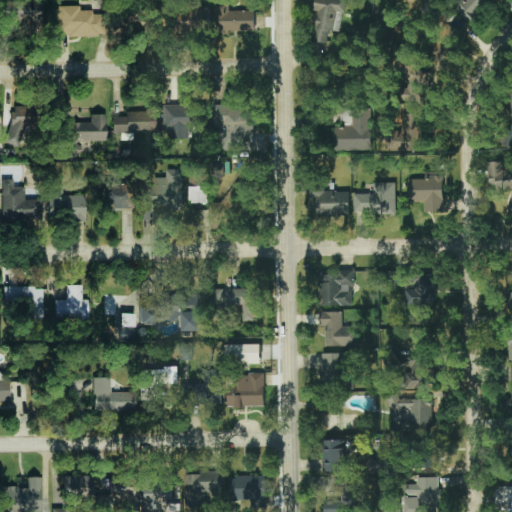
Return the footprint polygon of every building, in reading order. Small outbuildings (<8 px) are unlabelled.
[(340,32),(344,0),(315,0),(309,47),(325,49),(328,30),(340,32)] [(461,0),(454,8),(470,22),(490,0),(461,0)] [(15,18),(16,1),(3,1),(3,18),(15,18)] [(255,10),(230,11),(230,1),(216,1),(216,31),(255,30),(255,10)] [(104,36),(104,13),(91,13),(91,10),(79,10),(79,5),(55,6),(56,36),(104,36)] [(211,7),(175,6),(175,28),(210,30),(211,7)] [(110,15),(112,34),(140,30),(138,11),(110,15)] [(433,73),(409,69),(405,101),(429,104),(433,73)] [(511,96),(511,125),(503,126),(504,147),(511,146),(511,92),(511,93),(511,96)] [(22,125),(36,126),(37,106),(9,105),(7,144),(21,145),(22,125)] [(189,138),(189,128),(200,129),(200,105),(164,105),(163,132),(171,132),(171,138),(189,138)] [(254,148),(255,106),(215,105),(215,129),(220,129),(219,147),(254,148)] [(336,151),(372,150),(371,109),(352,110),(353,126),(335,127),(336,151)] [(133,139),(133,134),(158,134),(157,110),(126,111),(126,116),(112,117),(113,133),(121,133),(121,140),(133,139)] [(106,141),(106,114),(90,114),(90,120),(69,121),(70,150),(81,150),(81,141),(106,141)] [(424,114),(401,114),(401,131),(381,131),(381,147),(423,148),(424,114)] [(511,189),(511,194),(511,170),(502,171),(502,161),(488,162),(489,190),(511,189)] [(143,219),(154,220),(155,207),(182,207),(183,170),(166,169),(166,178),(152,178),(152,187),(143,187),(143,219)] [(444,175),(435,175),(435,179),(411,179),(410,202),(425,202),(425,212),(444,212),(444,175)] [(42,200),(23,199),(24,180),(2,179),(1,220),(41,221),(42,200)] [(132,208),(131,182),(102,183),(103,209),(132,208)] [(354,194),(354,215),(397,213),(396,182),(374,183),(374,194),(354,194)] [(208,203),(208,187),(190,186),(189,203),(208,203)] [(85,195),(62,194),(62,191),(48,191),(48,218),(84,219),(85,195)] [(350,191),(317,191),(317,216),(350,216),(350,191)] [(353,305),(352,270),(339,270),(339,275),(320,276),(321,306),(353,305)] [(417,289),(406,289),(406,305),(434,306),(434,275),(418,274),(417,289)] [(88,320),(87,300),(82,300),(81,285),(65,285),(65,299),(54,300),(54,320),(88,320)] [(4,286),(3,306),(24,307),(24,318),(42,318),(43,287),(4,286)] [(222,313),(225,290),(215,288),(212,312),(222,313)] [(242,321),(257,321),(258,289),(225,289),(225,306),(243,306),(242,321)] [(134,295),(105,294),(104,315),(133,316),(134,295)] [(202,331),(201,296),(180,297),(180,296),(171,296),(171,303),(160,304),(161,306),(139,306),(139,324),(157,323),(157,321),(182,320),(183,332),(202,331)] [(360,347),(361,326),(343,326),(343,312),(320,312),(320,327),(326,327),(326,346),(360,347)] [(261,345),(225,344),(225,363),(261,363),(261,345)] [(322,382),(346,382),(346,353),(322,354),(322,382)] [(401,389),(428,389),(427,356),(401,356),(401,389)] [(178,368),(139,368),(139,400),(161,400),(162,384),(178,385),(178,368)] [(0,400),(9,401),(8,380),(0,380),(0,374),(0,373),(0,400)] [(228,407),(264,407),(265,375),(228,375),(228,407)] [(109,377),(92,377),(93,411),(135,410),(135,392),(110,392),(109,377)] [(184,384),(184,402),(219,401),(219,382),(184,384)] [(433,399),(398,399),(398,396),(389,396),(389,418),(403,418),(403,428),(408,428),(408,431),(433,431),(433,399)] [(323,472),(345,473),(346,440),(324,440),(323,472)] [(421,468),(439,468),(439,454),(421,455),(421,468)] [(222,492),(222,471),(185,473),(186,507),(206,506),(205,492),(222,492)] [(63,476),(64,498),(92,497),(91,475),(63,476)] [(230,477),(230,501),(251,501),(251,508),(266,508),(265,476),(230,477)] [(40,510),(40,477),(27,477),(27,487),(4,487),(4,511),(11,511),(11,510),(40,510)] [(404,511),(436,511),(436,502),(440,502),(440,477),(417,478),(418,497),(404,498),(404,511)] [(172,504),(173,482),(145,482),(144,511),(160,511),(160,504),(172,504)] [(100,501),(99,506),(110,507),(110,500),(128,502),(130,485),(108,483),(106,502),(100,501)] [(324,501),(323,511),(360,511),(360,483),(342,484),(342,501),(324,501)] [(496,511),(511,511),(511,486),(496,486),(496,511)]
